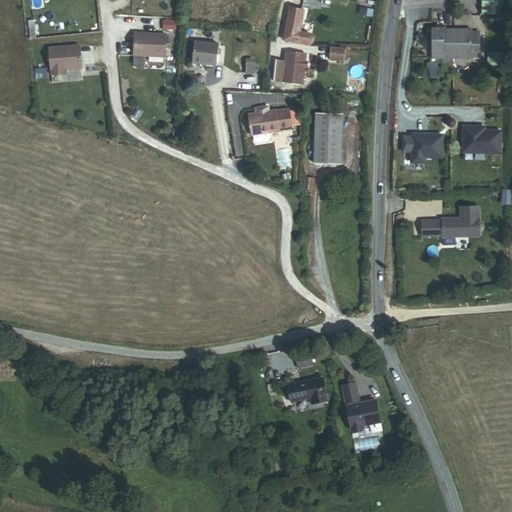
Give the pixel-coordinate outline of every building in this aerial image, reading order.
[(495,6),(503,6),(502,0),(481,0),(482,15),(496,15),(495,6)] [(377,11),(363,8),(361,18),(376,20),(377,11)] [(301,37),(306,14),(294,11),(287,42),(312,48),(314,40),(301,37)] [(466,56),(474,56),(473,31),(465,31),(465,28),(440,30),(440,29),(430,30),(432,60),(442,59),(442,53),(466,51),(466,56)] [(166,34),(135,33),(134,56),(165,57),(166,34)] [(255,36),(244,35),(242,68),(253,69),(254,59),(255,42),(255,36)] [(80,46),(50,48),(52,75),(67,74),(66,69),(81,68),(80,46)] [(220,49),(188,47),(186,66),(218,68),(219,58),(222,58),(223,54),(219,54),(220,49)] [(347,54),(333,52),(331,64),(345,66),(347,54)] [(504,54),(486,53),(486,65),(503,66),(504,54)] [(275,83),(309,88),(312,65),(309,64),(310,57),(289,54),(287,64),(278,63),(275,83)] [(263,109),(255,110),(256,113),(249,114),(252,135),(254,135),(254,141),(257,143),(268,142),(270,139),(269,133),(280,131),(292,129),(289,109),(277,111),(277,110),(263,112),(263,109)] [(343,114),(316,113),(314,164),(341,165),(343,114)] [(445,122),(444,125),(445,127),(447,129),(449,129),(452,128),(453,126),(454,124),(453,122),(451,120),(448,119),(446,120),(445,122)] [(498,155),(498,134),(482,133),(470,133),(470,130),(461,130),(461,155),(498,155)] [(410,142),(401,142),(402,156),(410,156),(410,166),(423,166),(423,161),(440,161),(440,139),(410,139),(410,142)] [(442,239),(478,238),(477,209),(459,210),(460,221),(441,222),(441,223),(421,224),(421,239),(442,238),(442,239)] [(310,370),(309,361),(294,363),(295,372),(310,370)] [(356,382),(342,385),(345,402),(360,399),(356,382)] [(305,409),(321,407),(318,383),(286,388),(288,405),(304,403),(305,409)] [(376,400),(346,406),(351,430),(355,433),(362,431),(365,426),(381,423),(376,400)]
